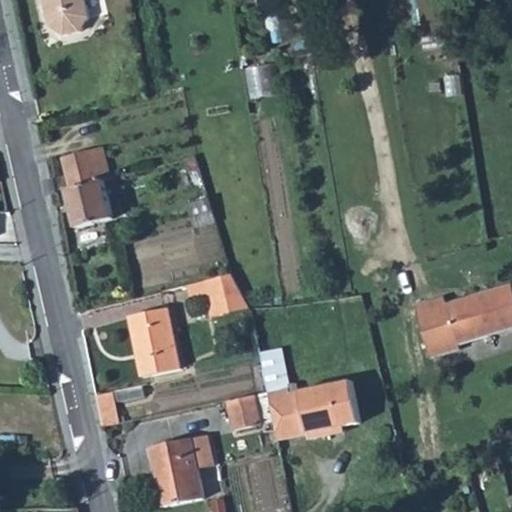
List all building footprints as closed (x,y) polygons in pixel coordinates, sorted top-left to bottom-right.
[(42,0),(48,23),(64,33),(79,32),(89,16),(85,0),(42,0)] [(278,64),(250,65),(252,95),(280,94),(278,64)] [(102,148),(65,158),(72,188),(68,189),(78,228),(113,218),(103,180),(109,178),(102,148)] [(216,221),(209,198),(189,205),(195,227),(216,221)] [(0,231),(14,232),(14,210),(0,209),(0,231)] [(231,272),(204,279),(209,296),(214,316),(250,308),(231,272)] [(192,300),(209,296),(204,279),(187,284),(192,300)] [(444,296),(415,306),(416,307),(432,357),(461,348),(459,343),(511,326),(511,286),(511,283),(446,303),(444,296)] [(167,307),(130,315),(143,376),(180,368),(167,307)] [(289,387),(268,391),(274,421),(278,437),(308,430),(309,435),(330,431),(329,427),(344,423),(360,420),(351,381),(290,393),(289,387)] [(268,391),(253,394),(259,424),(274,421),(268,391)] [(112,392),(95,395),(102,425),(119,422),(112,392)] [(253,394),(228,399),(236,429),(259,424),(253,394)] [(344,423),(329,427),(330,431),(345,428),(344,423)] [(204,435),(191,437),(198,469),(212,466),(204,435)] [(198,469),(191,437),(152,446),(165,505),(204,497),(198,469)]
